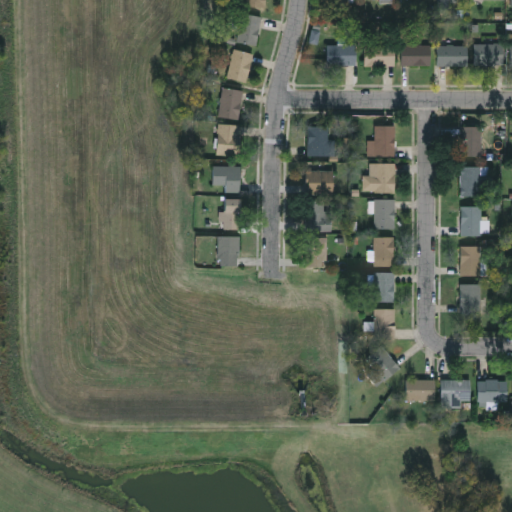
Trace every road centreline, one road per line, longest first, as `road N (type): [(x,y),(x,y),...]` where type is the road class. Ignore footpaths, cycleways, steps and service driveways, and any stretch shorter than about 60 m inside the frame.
road 1 (residential): [(431,100),(431,327),(452,347),(510,348)]
road 2 (residential): [(305,0),(283,99),(273,257)]
road 3 (residential): [(511,99),(283,99)]
